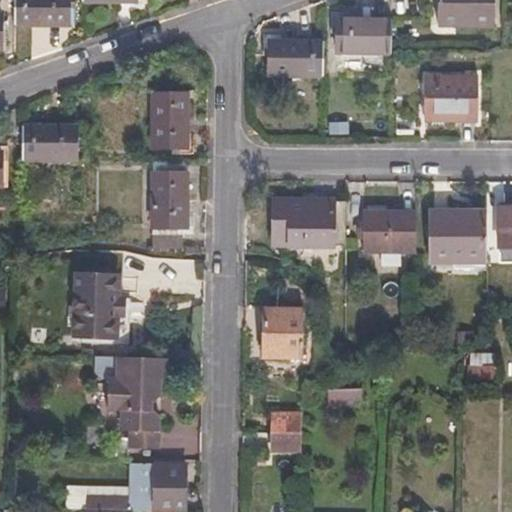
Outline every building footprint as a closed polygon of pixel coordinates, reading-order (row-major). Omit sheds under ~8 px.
[(16,0),(16,32),(66,32),(66,0),(16,0)] [(438,0),(438,28),(494,28),(494,0),(438,0)] [(332,26),(332,58),(387,59),(388,27),(332,26)] [(268,48),(267,82),(323,84),(324,49),(268,48)] [(424,87),(423,131),(477,131),(477,88),(424,87)] [(152,100),(151,152),(186,152),(186,101),(152,100)] [(18,135),(18,171),(70,172),(71,136),(18,135)] [(151,181),(150,233),(185,234),(185,181),(151,181)] [(270,204),(270,247),(343,248),(344,204),(270,204)] [(511,211),(497,211),(496,252),(511,251),(511,211)] [(364,219),(364,259),(415,259),(415,219),(364,219)] [(432,219),(433,260),(485,260),(484,219),(432,219)] [(75,278),(75,340),(78,340),(78,346),(129,346),(130,300),(115,300),(116,278),(75,278)] [(265,312),(264,360),(303,361),(303,312),(265,312)] [(469,355),(469,377),(496,378),(497,364),(494,363),(494,351),(477,350),(475,351),(471,355),(469,355)] [(168,358),(96,357),(96,375),(102,381),(110,381),(109,412),(123,412),(123,431),(133,431),(161,432),(161,416),(156,409),(156,402),(163,393),(162,381),(168,375),(168,358)] [(333,390),(332,409),(345,409),(346,401),(365,401),(366,390),(333,390)] [(273,415),(273,433),(302,433),(302,415),(273,415)] [(161,432),(133,431),(133,448),(161,449),(161,432)] [(273,433),(273,450),(302,451),(302,433),(273,433)] [(170,511),(188,511),(189,464),(137,462),(137,499),(91,499),(90,509),(130,510),(148,511),(170,511)]
